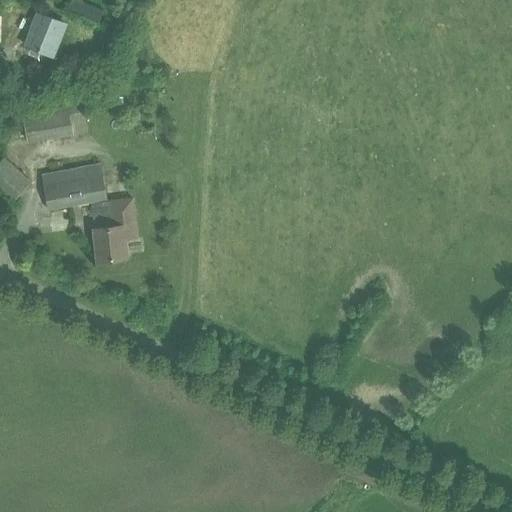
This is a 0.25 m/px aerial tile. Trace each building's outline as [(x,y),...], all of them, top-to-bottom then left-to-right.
[(72,24),(42,11),(27,47),(58,59),(72,24)] [(24,104),(25,117),(71,113),(71,105),(86,104),(86,99),(24,104)] [(73,115),(24,118),(25,135),(74,131),(73,115)] [(0,191),(12,203),(31,182),(4,157),(0,162),(0,191)] [(49,210),(108,199),(102,164),(43,175),(49,210)] [(138,238),(134,198),(93,203),(95,228),(99,262),(129,258),(127,239),(138,238)]
